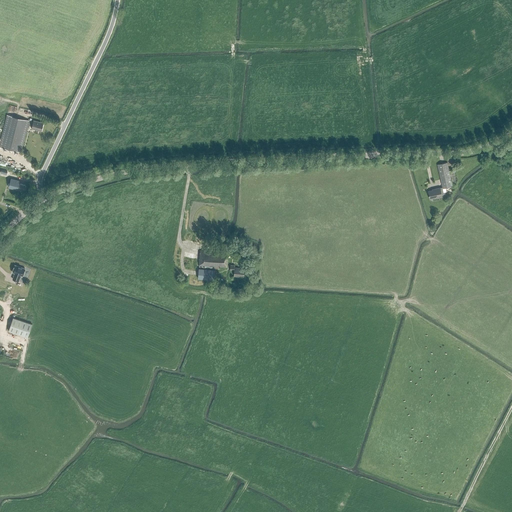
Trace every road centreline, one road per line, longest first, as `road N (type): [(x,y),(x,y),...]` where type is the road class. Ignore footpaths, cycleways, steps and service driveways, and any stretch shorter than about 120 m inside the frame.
road 1 (tertiary): [(45,198),(148,167),(468,151),(511,129)]
road 2 (unclassified): [(45,198),(43,171),(117,0)]
